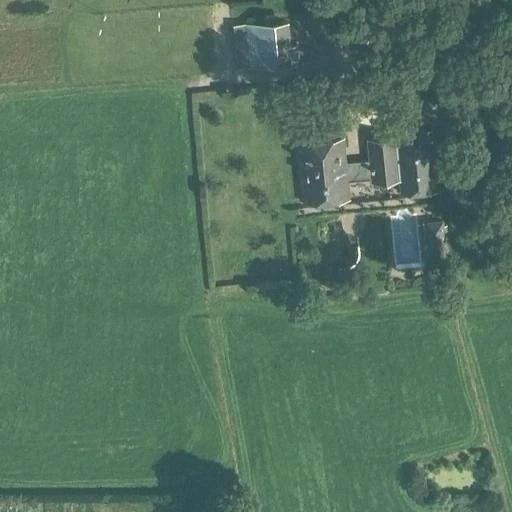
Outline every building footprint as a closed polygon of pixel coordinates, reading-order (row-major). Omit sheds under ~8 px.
[(252,23),(256,65),(298,61),(296,43),(290,44),(288,20),(252,23)] [(474,28),(474,76),(489,76),(489,28),(474,28)] [(383,49),(383,61),(406,60),(406,48),(383,49)] [(398,171),(399,180),(401,195),(438,191),(432,130),(395,133),(395,136),(397,160),(398,171)] [(342,139),(300,143),(305,201),(347,197),(346,182),(344,163),(342,139)] [(391,162),(369,164),(370,174),(398,171),(397,160),(391,161),(391,162)] [(425,223),(428,246),(444,245),(441,221),(425,223)] [(389,229),(391,284),(418,283),(415,228),(389,229)]
